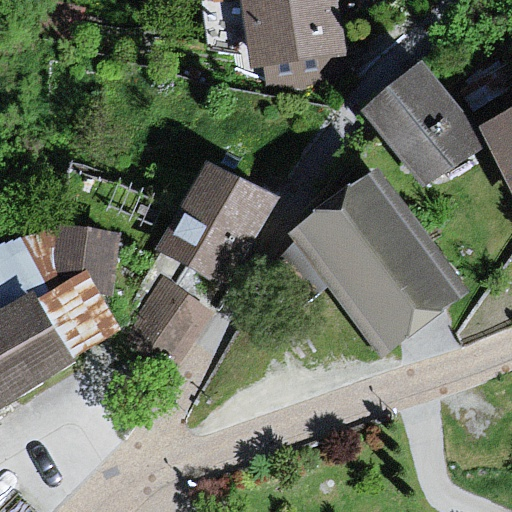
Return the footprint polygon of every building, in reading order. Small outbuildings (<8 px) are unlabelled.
[(341,0),(243,0),(253,70),(265,69),(268,92),(353,80),(341,0)] [(426,70),(368,116),(427,191),(486,145),(426,70)] [(511,115),(482,131),(511,188),(511,115)] [(283,208),(211,165),(160,250),(232,293),(283,208)] [(466,294),(381,178),(298,238),(383,355),(466,294)] [(123,238),(59,228),(60,291),(90,275),(102,297),(113,300),(123,238)] [(0,319),(38,295),(43,302),(54,295),(24,238),(0,249),(0,319)] [(43,302),(80,362),(123,335),(102,297),(90,275),(60,291),(54,295),(43,302)] [(216,315),(166,277),(130,325),(138,331),(129,344),(170,375),(216,315)] [(0,410),(80,362),(43,302),(38,295),(0,319),(0,410)]
